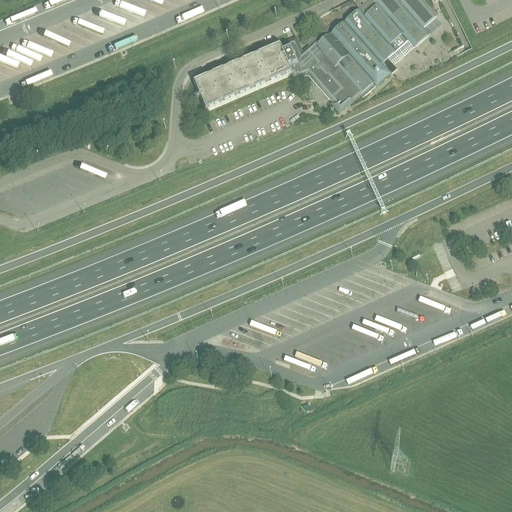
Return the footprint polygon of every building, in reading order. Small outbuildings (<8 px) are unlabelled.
[(156,12),(159,5),(146,0),(124,0),(122,7),(149,17),(152,10),(156,12)] [(281,46),(193,83),(206,112),(291,76),(294,82),(308,76),(310,79),(330,102),(332,104),(331,105),(339,114),(340,116),(347,110),(361,98),(362,100),(376,88),(377,88),(397,70),(393,66),(413,48),(414,49),(415,49),(430,35),(424,29),(437,17),(422,0),(354,0),(352,1),(354,5),(359,10),(331,35),(327,31),(321,37),(318,40),(303,53),(302,51),(297,39),(296,39),(294,40),(290,42),(281,46)] [(340,11),(336,1),(308,12),(312,22),(340,11)] [(29,9),(7,18),(9,24),(32,14),(29,9)] [(315,27),(313,28),(321,37),(327,31),(320,23),(317,25),(315,27)] [(429,60),(420,61),(420,69),(429,69),(429,60)] [(412,77),(414,69),(405,67),(404,75),(412,77)] [(88,173),(97,176),(99,171),(90,167),(88,173)] [(358,322),(355,329),(387,341),(389,334),(358,322)] [(464,324),(466,333),(475,331),(472,322),(464,324)]
